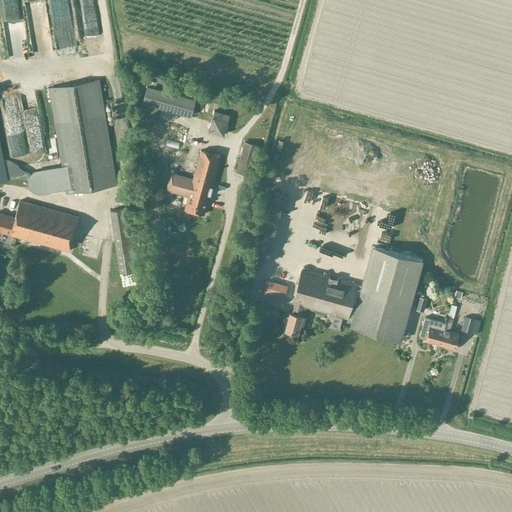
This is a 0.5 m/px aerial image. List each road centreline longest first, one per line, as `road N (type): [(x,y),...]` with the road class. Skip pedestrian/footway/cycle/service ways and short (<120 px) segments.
road 1 (tertiary): [(511,449),(367,426),(230,428)]
road 2 (tertiary): [(230,428),(144,442),(0,483)]
road 3 (unclassified): [(230,428),(226,390),(212,367),(101,342)]
